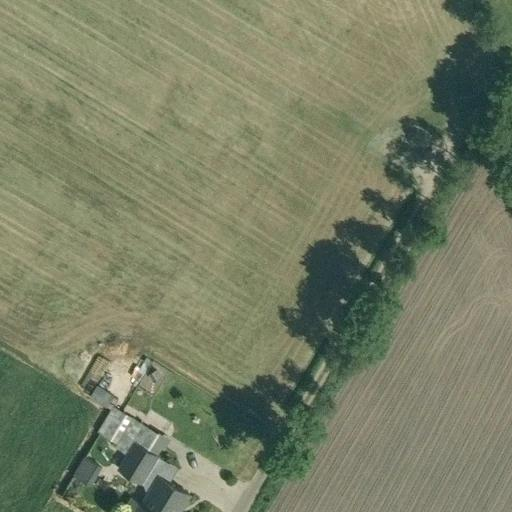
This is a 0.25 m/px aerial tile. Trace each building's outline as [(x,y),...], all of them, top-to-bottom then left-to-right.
[(415,130),(407,144),(421,152),(429,137),(415,130)] [(146,352),(133,371),(142,377),(155,358),(146,352)] [(141,481),(157,455),(169,436),(118,405),(102,430),(132,448),(120,468),(141,481)] [(75,474),(89,482),(100,464),(96,462),(86,456),(78,469),(75,474)] [(175,511),(178,508),(180,509),(190,494),(160,475),(142,505),(144,506),(140,511),(175,511)]
